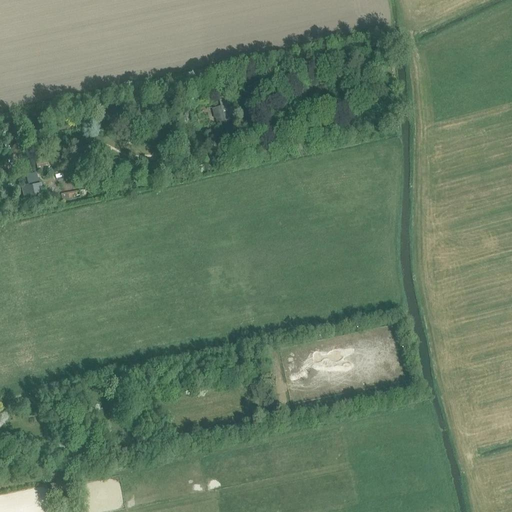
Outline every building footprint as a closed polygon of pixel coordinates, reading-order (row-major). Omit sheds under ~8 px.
[(221,107),(212,109),(214,120),(216,119),(217,124),(232,120),(228,99),(226,99),(225,94),(218,96),(221,107)] [(104,114),(106,125),(122,122),(120,111),(104,114)] [(36,164),(37,172),(48,169),(46,161),(36,164)] [(19,179),(24,198),(39,194),(33,175),(19,179)] [(61,194),(62,202),(80,199),(79,191),(61,194)] [(256,421),(246,423),(247,429),(257,426),(256,421)] [(65,445),(66,450),(63,451),(66,464),(82,461),(80,450),(78,443),(65,445)] [(61,491),(62,497),(68,495),(66,482),(49,485),(51,493),(61,491)]
